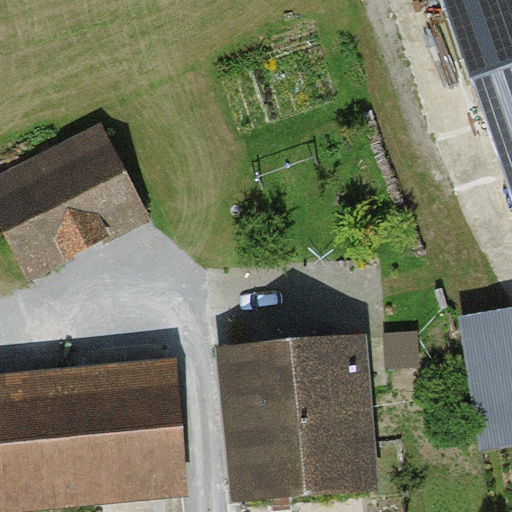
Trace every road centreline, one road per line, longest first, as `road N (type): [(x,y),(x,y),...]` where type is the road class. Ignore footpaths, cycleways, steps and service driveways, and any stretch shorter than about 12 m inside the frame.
road 1 (track): [(215,511),(212,382),(202,350),(188,338),(146,331),(0,344)]
road 2 (track): [(511,276),(453,206),(380,0)]
